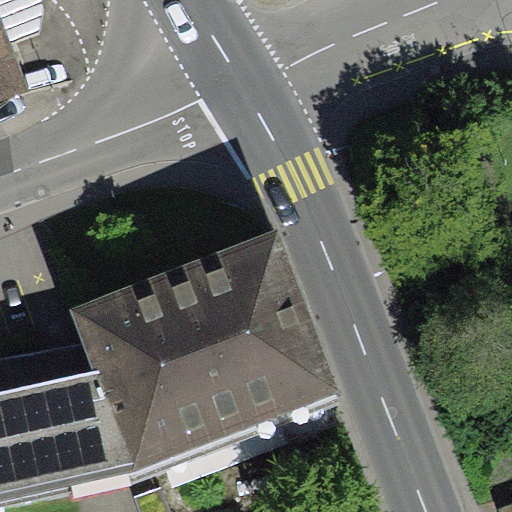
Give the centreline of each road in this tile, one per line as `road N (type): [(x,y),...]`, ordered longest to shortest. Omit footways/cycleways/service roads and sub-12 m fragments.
road 1 (primary): [(241,80),(301,180),(428,511)]
road 2 (residential): [(241,80),(119,134),(0,173)]
